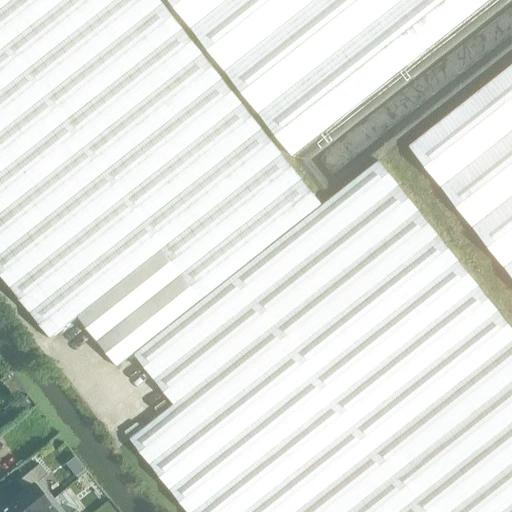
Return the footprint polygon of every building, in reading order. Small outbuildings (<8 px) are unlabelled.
[(0,0),(0,275),(50,339),(78,316),(117,366),(133,353),(174,404),(130,440),(187,511),(511,511),(511,327),(379,160),(322,205),(159,0),(0,0)] [(167,0),(293,157),(491,0),(167,0)] [(511,64),(409,146),(511,277),(511,64)] [(0,511),(36,511),(47,503),(33,485),(47,474),(39,464),(17,481),(25,491),(0,510),(0,511)] [(72,511),(54,511),(47,503),(36,511),(77,511),(76,510),(72,511)]
